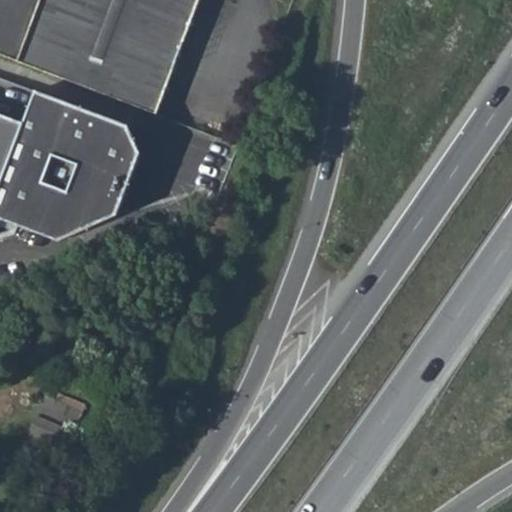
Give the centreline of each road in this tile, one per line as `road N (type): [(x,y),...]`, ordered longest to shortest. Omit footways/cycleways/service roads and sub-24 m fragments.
road 1 (trunk): [(354,0),(346,71),(281,310),(230,422),(173,511)]
road 2 (trunk): [(511,89),(213,511)]
road 3 (trunk): [(318,511),(511,238)]
